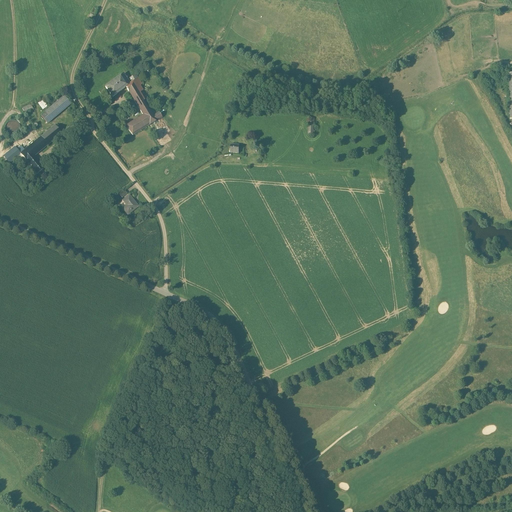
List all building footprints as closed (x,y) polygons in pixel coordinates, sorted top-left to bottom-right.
[(99,11),(95,9),(89,21),(93,23),(99,11)] [(146,68),(135,75),(138,79),(148,72),(146,68)] [(124,75),(105,87),(111,96),(125,88),(130,85),(124,75)] [(135,75),(130,78),(133,83),(130,85),(125,88),(141,115),(150,109),(137,88),(141,85),(138,79),(135,75)] [(64,97),(45,112),(52,120),(71,104),(64,97)] [(43,100),(38,102),(41,109),(47,107),(43,100)] [(31,105),(22,109),(24,113),(33,110),(31,105)] [(141,115),(124,125),(131,136),(156,120),(154,115),(150,109),(141,115)] [(52,120),(45,112),(41,116),(48,124),(52,120)] [(78,120),(61,133),(61,134),(63,137),(60,139),(63,143),(67,140),(66,138),(87,121),(85,118),(80,122),(78,120)] [(20,131),(21,128),(20,125),(18,122),(16,121),(13,120),(10,121),(7,122),(6,125),(5,128),(6,131),(8,133),(10,135),(13,135),(16,135),(18,133),(20,131)] [(55,126),(40,137),(41,138),(46,146),(61,134),(61,133),(55,126)] [(25,151),(20,155),(24,160),(25,162),(27,161),(33,156),(46,146),(41,138),(25,151)] [(239,146),(231,145),(230,153),(239,154),(239,146)] [(15,148),(4,157),(9,164),(16,159),(20,155),(17,151),(15,148)] [(20,155),(16,159),(19,164),(24,160),(20,155)] [(43,168),(33,156),(27,161),(37,173),(43,168)] [(135,207),(127,196),(121,200),(125,205),(120,209),(125,215),(135,207)]
